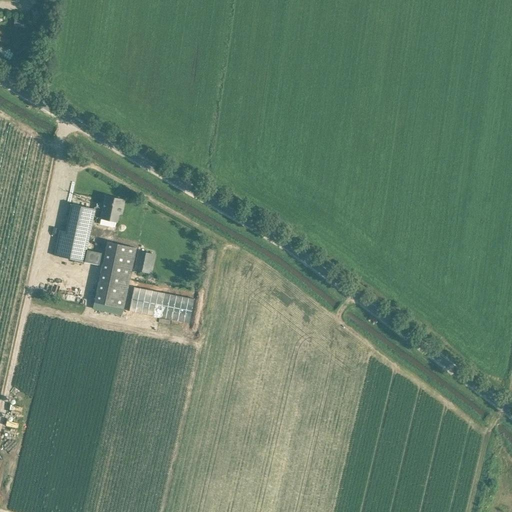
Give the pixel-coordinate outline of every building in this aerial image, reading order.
[(65,232),(59,230),(54,256),(84,262),(93,217),(100,218),(117,222),(118,213),(121,214),(124,200),(105,196),(102,211),(95,210),(95,209),(71,204),(65,232)] [(136,248),(107,242),(94,303),(123,309),(136,248)] [(101,254),(87,252),(84,263),(98,266),(101,254)] [(138,252),(134,271),(152,275),(156,255),(138,252)] [(133,287),(129,311),(189,323),(194,299),(133,287)]
